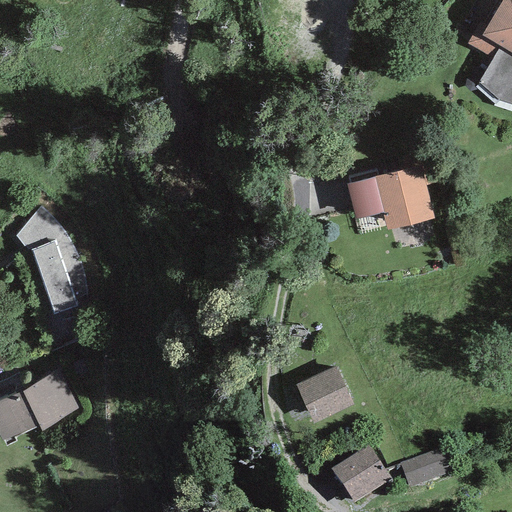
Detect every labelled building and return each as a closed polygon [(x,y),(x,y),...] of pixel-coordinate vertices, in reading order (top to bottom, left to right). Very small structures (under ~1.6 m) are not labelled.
[(511,0),(503,0),(494,15),(484,10),(466,43),(494,58),(500,46),(511,53),(511,0)] [(511,53),(500,46),(494,58),(480,83),(498,101),(511,105),(511,53)] [(430,150),(413,154),(416,166),(420,165),(426,186),(439,183),(430,150)] [(426,186),(420,165),(416,166),(346,185),(355,219),(384,212),(388,231),(434,219),(426,186)] [(41,207),(16,236),(24,247),(31,250),(56,324),(84,313),(86,304),(86,297),(86,287),(81,268),(76,254),(72,247),(65,232),(55,220),(49,214),(41,207)] [(295,385),(313,424),(354,404),(335,366),(295,385)] [(60,372),(0,400),(0,438),(1,441),(38,424),(42,432),(78,409),(76,407),(60,372)] [(368,444),(331,469),(354,504),(392,480),(368,444)] [(442,447),(399,463),(409,488),(452,472),(442,447)]
